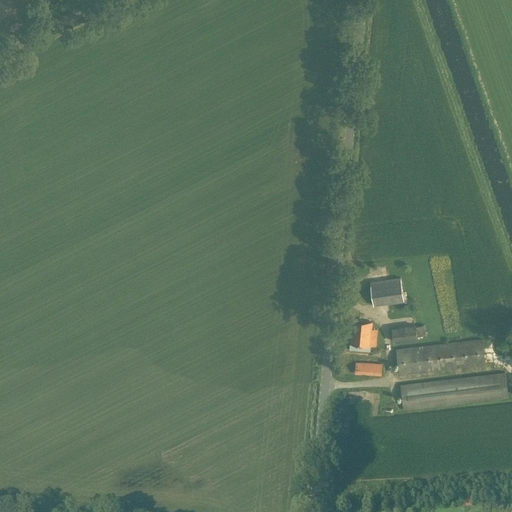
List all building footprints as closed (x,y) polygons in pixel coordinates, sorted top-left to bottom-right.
[(374,306),(404,302),(400,279),(371,283),(374,306)] [(378,330),(372,329),(373,322),(351,320),(349,351),(365,352),(366,346),(376,347),(378,330)] [(393,343),(417,339),(416,325),(391,328),(393,343)] [(399,375),(486,365),(483,339),(396,349),(399,375)] [(381,376),(382,364),(355,362),(354,374),(381,376)] [(403,411),(508,398),(505,372),(400,385),(403,411)]
